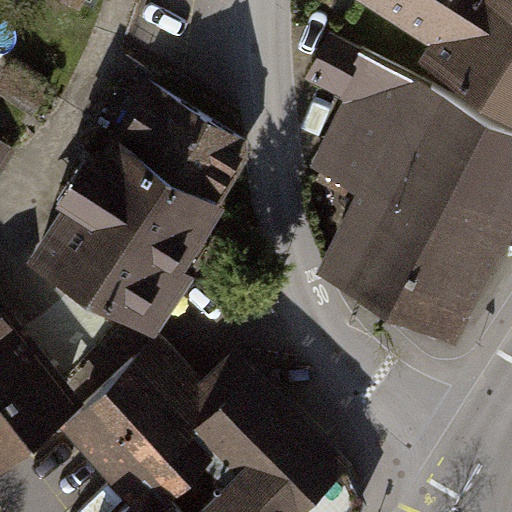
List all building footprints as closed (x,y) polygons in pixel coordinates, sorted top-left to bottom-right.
[(511,0),(370,0),(433,38),(423,54),(511,109),(511,0)] [(355,97),(320,165),(363,187),(321,267),(461,338),(511,240),(511,124),(333,32),(311,74),(355,97)] [(57,93),(15,62),(0,83),(0,92),(38,120),(57,93)] [(71,206),(37,260),(160,337),(199,275),(188,269),(230,202),(225,199),(260,144),(150,75),(99,156),(90,150),(59,199),(71,206)] [(0,177),(19,149),(0,136),(0,177)] [(0,471),(85,406),(0,297),(0,471)] [(302,511),(351,466),(249,359),(239,369),(222,352),(197,374),(163,339),(82,415),(148,484),(119,511),(302,511)]
